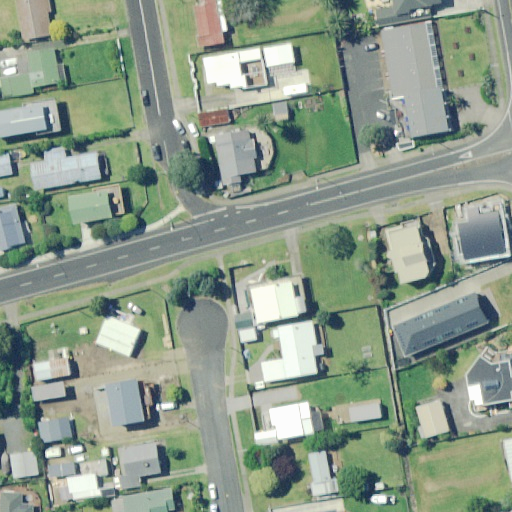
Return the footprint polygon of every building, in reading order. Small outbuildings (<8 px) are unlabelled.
[(52,36),(48,0),(20,0),(25,39),(52,36)] [(225,32),(230,31),(225,0),(202,0),(203,5),(196,6),(202,47),(227,43),(225,32)] [(394,0),(395,4),(377,7),(380,25),(432,16),(430,3),(444,1),(443,0),(394,0)] [(438,84),(427,21),(381,28),(393,96),(408,94),(415,134),(451,127),(443,84),(438,84)] [(265,46),(269,64),(296,59),(292,41),(265,46)] [(217,81),(218,85),(232,82),(233,87),(245,85),(246,88),(269,84),(262,46),(212,55),(214,62),(206,63),(210,83),(217,81)] [(58,67),(55,49),(30,53),(31,59),(20,60),(23,76),(2,79),(5,98),(35,93),(34,87),(67,82),(64,66),(58,67)] [(289,100),(273,104),(276,117),(292,113),(289,100)] [(63,131),(57,101),(0,113),(0,138),(40,131),(41,135),(63,131)] [(211,144),(219,143),(225,185),(243,182),(242,175),(258,172),(256,158),(260,157),(256,130),(219,135),(210,136),(211,144)] [(68,159),(66,148),(46,151),(48,162),(34,165),(39,190),(104,178),(99,153),(68,159)] [(0,177),(15,174),(11,154),(0,155),(0,177)] [(119,216),(114,191),(76,199),(81,224),(119,216)] [(28,243),(18,204),(0,209),(0,248),(1,251),(28,243)] [(508,243),(503,206),(473,210),(476,234),(466,236),(468,248),(474,258),(506,253),(505,244),(508,243)] [(433,276),(419,227),(388,236),(394,258),(396,257),(404,285),(433,276)] [(301,316),(296,282),(254,289),(260,323),(301,316)] [(143,330),(109,316),(98,343),(131,357),(143,330)] [(317,344),(314,322),(274,328),(276,338),(283,337),(289,378),(319,373),(315,344),(317,344)] [(473,387),(475,400),(478,400),(478,407),(510,403),(511,408),(511,407),(511,354),(503,355),(504,364),(495,365),(485,358),(473,375),(473,384),(473,387)] [(72,375),(70,359),(37,364),(39,380),(72,375)] [(284,377),(282,364),(261,368),(263,380),(284,377)] [(150,420),(142,380),(98,390),(102,409),(114,406),(119,427),(150,420)] [(452,431),(444,401),(419,407),(424,425),(419,427),(422,439),(452,431)] [(316,433),(311,403),(272,409),(275,425),(278,425),(281,440),(316,433)] [(360,419),(359,409),(346,411),(348,421),(360,419)] [(65,439),(61,419),(45,422),(49,442),(65,439)] [(277,442),(275,430),(256,434),(258,446),(277,442)] [(88,443),(77,442),(59,447),(63,463),(84,456),(91,450),(88,443)] [(165,473),(160,443),(124,450),(128,472),(115,474),(118,490),(143,486),(141,477),(165,473)] [(59,459),(57,445),(48,446),(50,460),(59,459)] [(39,475),(37,452),(13,455),(15,478),(39,475)] [(331,479),(329,452),(312,454),(315,495),(340,493),(339,478),(331,479)] [(59,478),(58,465),(48,465),(49,479),(59,478)] [(100,497),(97,474),(59,479),(62,502),(79,500),(100,497)] [(178,509),(174,489),(114,500),(115,511),(170,511),(178,509)] [(22,504),(23,494),(5,492),(3,511),(32,511),(33,505),(22,504)]
